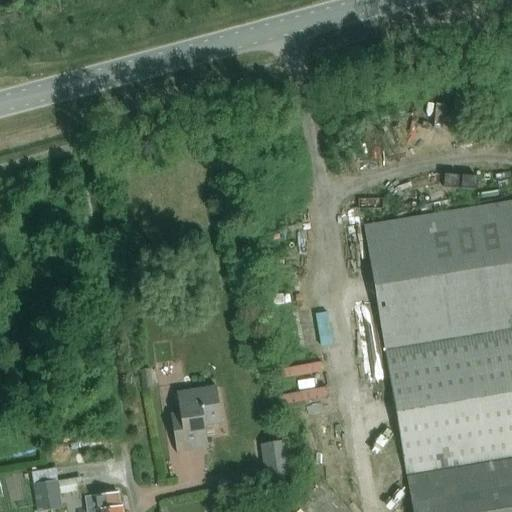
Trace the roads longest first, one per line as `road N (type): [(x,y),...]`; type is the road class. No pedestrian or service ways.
road 1 (unclassified): [(0,104),(394,0)]
road 2 (unclassified): [(132,511),(101,326)]
